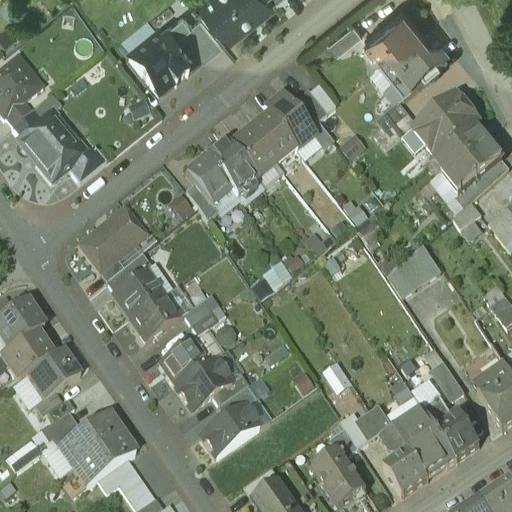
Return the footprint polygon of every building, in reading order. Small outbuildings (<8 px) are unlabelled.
[(201,0),(199,2),(231,41),(271,9),(264,0),(201,0)] [(364,43),(384,68),(422,38),(402,13),(364,43)] [(176,40),(190,29),(182,19),(128,62),(158,99),(173,87),(175,89),(176,88),(175,86),(185,78),(186,80),(187,79),(186,77),(198,68),(176,40)] [(72,20),(50,35),(80,79),(101,61),(72,20)] [(200,21),(190,29),(176,40),(198,68),(222,49),(200,21)] [(352,27),(328,47),(337,58),(361,38),(352,27)] [(378,73),(403,105),(447,70),(422,38),(384,68),(378,73)] [(23,109),(42,93),(17,62),(0,75),(0,122),(2,125),(4,123),(23,109)] [(318,88),(309,96),(326,117),(335,110),(318,88)] [(326,117),(309,96),(307,95),(298,102),(315,124),(317,126),(326,118),(326,117)] [(435,164),(475,133),(479,129),(455,99),(417,130),(411,134),(412,135),(435,164)] [(295,156),(313,142),(314,141),(306,131),(282,101),(263,116),(267,121),(294,155),(295,156)] [(385,137),(407,118),(398,107),(375,125),(385,137)] [(30,118),(23,109),(4,123),(12,133),(30,118)] [(32,117),(30,118),(12,133),(19,142),(39,126),(32,117)] [(411,134),(417,130),(407,118),(385,137),(379,141),(389,153),(412,135),(411,134)] [(47,120),(39,126),(19,142),(18,143),(30,158),(33,156),(40,165),(34,169),(50,189),(67,176),(82,164),(81,163),(47,120)] [(276,169),(294,155),(267,121),(249,136),(276,169)] [(317,126),(315,124),(306,131),(314,141),(313,142),(323,154),(333,146),(317,126)] [(441,180),(459,200),(502,167),(475,133),(435,164),(431,168),(441,180)] [(255,186),(276,169),(249,136),(229,152),(255,186)] [(261,193),(255,186),(229,152),(224,147),(204,163),(230,196),(241,209),(261,193)] [(93,153),(81,163),(82,164),(67,176),(78,189),(105,168),(93,153)] [(212,211),(230,196),(204,163),(184,179),(193,190),(211,212),(212,211)] [(509,174),(502,167),(459,200),(454,203),(464,214),(470,208),(509,174)] [(217,217),(212,211),(211,212),(193,190),(185,197),(198,213),(206,226),(217,217)] [(452,225),(460,235),(481,221),(470,208),(464,214),(452,225)] [(99,276),(99,277),(115,264),(144,241),(123,215),(78,251),(99,276)] [(511,220),(507,215),(488,231),(504,251),(511,244),(511,220)] [(309,245),(319,258),(335,245),(325,232),(309,245)] [(422,251),(387,283),(401,303),(440,277),(422,251)] [(105,288),(112,298),(145,276),(150,272),(137,262),(123,274),(105,288)] [(97,278),(105,288),(123,274),(115,264),(99,277),(99,276),(97,278)] [(257,304),(292,280),(282,265),(247,288),(257,304)] [(112,299),(128,323),(161,300),(145,276),(112,298),(112,299)] [(511,310),(497,290),(482,301),(506,338),(511,333),(511,310)] [(128,323),(145,347),(179,324),(162,300),(161,300),(128,323)] [(182,320),(190,330),(217,312),(209,301),(182,320)] [(0,324),(13,316),(4,302),(0,305),(0,324)] [(35,338),(43,333),(25,307),(13,316),(0,324),(0,345),(7,356),(8,357),(35,338)] [(197,341),(206,336),(224,323),(217,312),(190,330),(196,340),(197,341)] [(175,391),(213,364),(222,358),(206,336),(197,341),(196,340),(159,367),(175,391)] [(35,338),(8,357),(7,356),(0,360),(0,362),(17,387),(25,382),(25,381),(52,363),(35,338)] [(63,355),(52,363),(25,381),(25,382),(41,405),(42,406),(55,397),(80,380),(63,355)] [(191,415),(211,401),(230,388),(229,387),(213,364),(175,391),(174,391),(191,415)] [(323,374),(338,396),(353,386),(338,364),(323,374)] [(443,367),(432,375),(452,405),(463,397),(443,367)] [(511,427),(511,383),(503,370),(484,383),(488,388),(476,396),(502,434),(511,427)] [(211,401),(218,411),(246,391),(247,390),(240,379),(229,387),(230,388),(211,401)] [(216,412),(224,423),(244,410),(245,412),(255,405),(246,391),(218,411),(216,412)] [(62,407),(55,397),(42,406),(41,405),(34,410),(42,420),(47,417),(62,407)] [(435,435),(453,423),(439,402),(421,414),(424,418),(435,435)] [(67,403),(62,407),(47,417),(54,427),(68,417),(74,413),(67,403)] [(200,440),(215,462),(259,432),(245,412),(244,410),(224,423),(200,440)] [(402,500),(427,484),(396,437),(378,410),(358,424),(372,444),(378,440),(388,455),(393,456),(398,453),(402,459),(383,472),(402,500)] [(75,427),(68,417),(54,427),(41,436),(47,446),(51,443),(75,427)] [(372,444),(358,424),(354,417),(340,427),(344,433),(358,453),(372,444)] [(427,484),(455,465),(435,435),(424,418),(396,437),(427,484)] [(107,419),(82,436),(58,453),(59,455),(63,452),(76,470),(121,439),(107,419)] [(455,465),(479,450),(459,420),(453,423),(435,435),(455,465)] [(82,436),(75,427),(51,443),(58,453),(82,436)] [(358,453),(344,433),(329,443),(337,454),(338,453),(344,462),(358,453)] [(134,459),(121,439),(76,470),(89,489),(85,492),(85,493),(97,484),(127,464),(134,459)] [(344,462),(338,453),(337,454),(311,471),(338,511),(339,511),(366,495),(344,462)] [(141,511),(154,504),(127,464),(97,484),(106,498),(118,490),(133,511),(141,511)] [(245,492),(251,501),(276,484),(270,474),(245,492)] [(295,511),(276,484),(251,501),(258,511),(295,511)] [(479,504),(484,511),(511,511),(511,486),(510,484),(479,504)] [(160,511),(155,503),(154,504),(141,511),(160,511)]
